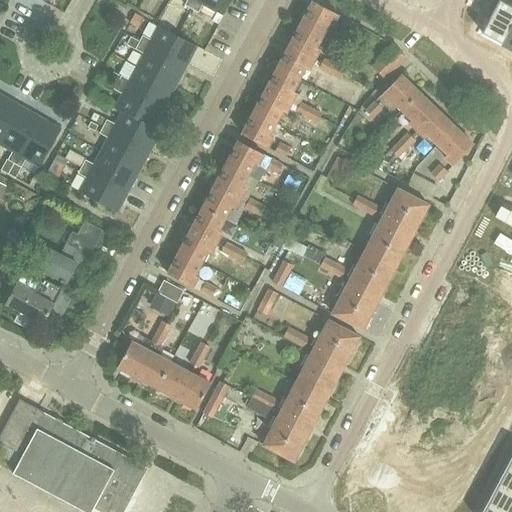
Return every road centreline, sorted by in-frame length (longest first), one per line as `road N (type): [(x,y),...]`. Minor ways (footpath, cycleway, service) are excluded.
road 1 (residential): [(69,388),(269,0)]
road 2 (residential): [(307,509),(511,130)]
road 3 (unclassified): [(238,476),(69,388)]
